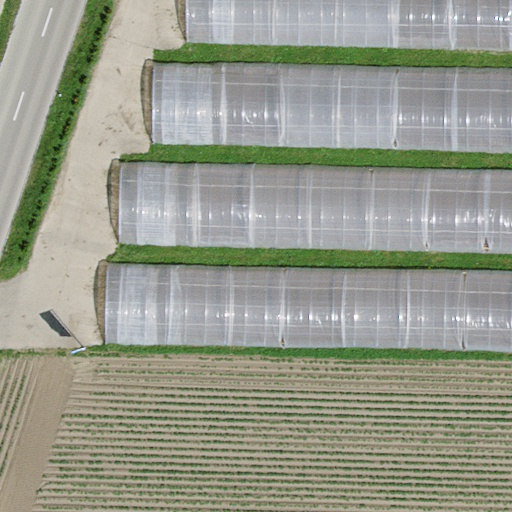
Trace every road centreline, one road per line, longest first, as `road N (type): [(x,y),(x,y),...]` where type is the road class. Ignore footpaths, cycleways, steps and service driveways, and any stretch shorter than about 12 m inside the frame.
road 1 (track): [(148,0),(55,290),(0,311)]
road 2 (unclassified): [(56,0),(0,169)]
